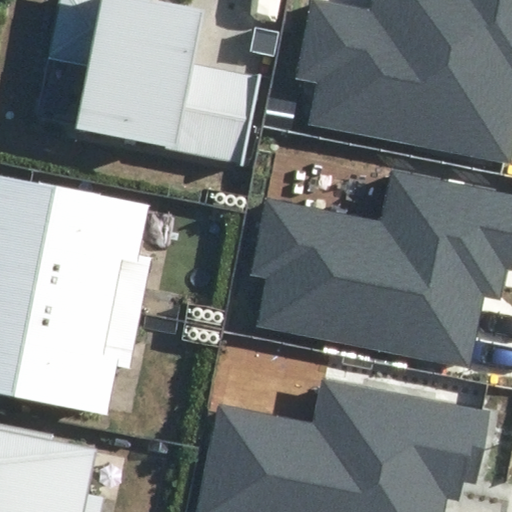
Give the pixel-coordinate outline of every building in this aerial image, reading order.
[(240,161),(256,77),(191,65),(201,11),(143,0),(60,0),(49,60),(86,67),(74,129),(240,161)] [(309,124),(510,163),(511,155),(511,0),(374,0),(372,11),(314,0),(313,0),(299,77),(317,80),(309,124)] [(511,195),(394,172),(384,224),(266,201),(252,274),(267,277),(257,327),(469,369),(484,296),(500,299),(507,269),(511,269),(511,195)] [(0,283),(141,312),(152,256),(140,253),(150,204),(0,173),(0,283)] [(129,368),(141,312),(0,283),(0,393),(107,415),(117,366),(129,368)] [(492,410),(321,376),(312,422),(219,404),(197,511),(445,511),(448,499),(460,501),(463,484),(477,486),(492,410)] [(0,511),(98,511),(101,500),(84,497),(94,448),(53,439),(54,432),(0,421),(0,511)]
